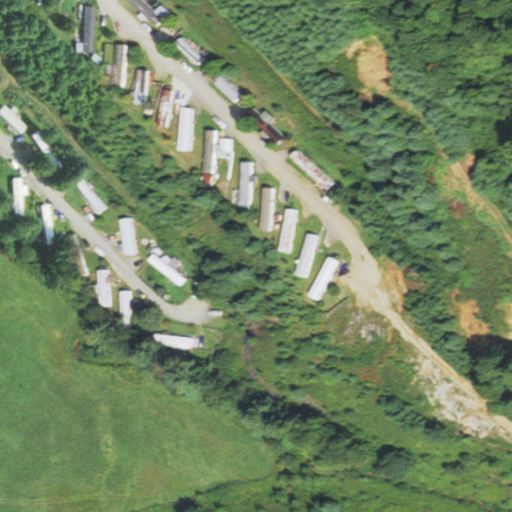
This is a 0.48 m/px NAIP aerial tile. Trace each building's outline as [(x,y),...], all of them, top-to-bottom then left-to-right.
[(118,0),(148,25),(156,16),(148,9),(146,12),(132,0),(118,0)] [(143,0),(130,0),(158,25),(163,18),(143,0)] [(85,6),(81,51),(90,52),(93,7),(85,6)] [(164,44),(187,67),(194,60),(171,37),(164,44)] [(183,38),(177,44),(198,65),(204,59),(183,38)] [(119,44),(117,86),(126,86),(127,45),(119,44)] [(141,69),(139,103),(147,103),(150,70),(141,69)] [(221,75),(215,81),(235,101),(241,94),(221,75)] [(202,82),(225,104),(231,98),(209,76),(202,82)] [(165,89),(162,124),(170,125),(173,90),(165,89)] [(3,106),(0,109),(0,113),(20,132),(26,126),(3,106)] [(185,107),(183,149),(193,150),(195,108),(185,107)] [(254,108),(249,114),(279,142),(284,136),(254,108)] [(276,139),(245,109),(239,115),(269,145),(276,139)] [(32,135),(55,171),(63,166),(39,131),(32,135)] [(209,131),(207,173),(216,173),(217,131),(209,131)] [(230,141),(220,141),(220,153),(230,153),(230,141)] [(298,150),(292,157),(328,189),(334,182),(298,150)] [(244,162),(243,208),(253,208),(254,163),(244,162)] [(79,176),(73,182),(100,213),(107,208),(79,176)] [(12,178),(12,217),(21,216),(20,178),(12,178)] [(265,188),(264,229),(273,229),(274,189),(265,188)] [(40,205),(44,244),(52,243),(47,205),(40,205)] [(289,209),(284,251),(292,252),(297,210),(289,209)] [(122,220),(128,254),(136,253),(130,218),(122,220)] [(68,236),(81,276),(89,273),(76,233),(68,236)] [(310,234),(299,274),(308,277),(318,236),(310,234)] [(156,255),(151,260),(182,285),(186,279),(156,255)] [(332,257),(313,295),(322,299),(340,261),(332,257)] [(101,271),(103,306),(112,306),(109,270),(101,271)] [(123,291),(124,327),(132,327),(132,291),(123,291)] [(159,334),(158,344),(193,348),(194,338),(159,334)]
